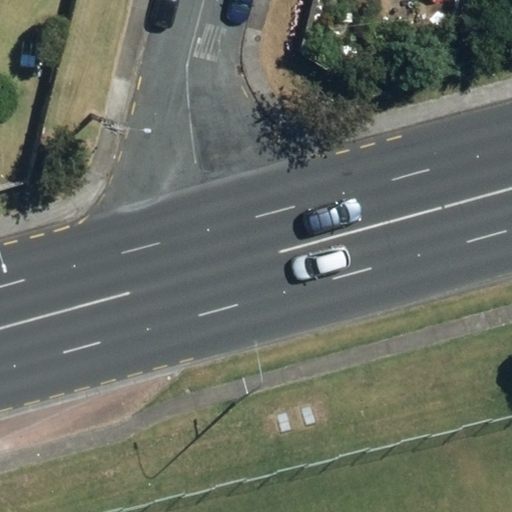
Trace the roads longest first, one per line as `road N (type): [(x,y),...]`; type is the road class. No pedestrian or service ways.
road 1 (primary): [(511,190),(218,267)]
road 2 (residential): [(218,267),(187,101),(185,63),(202,0)]
road 3 (primary): [(218,267),(0,327)]
